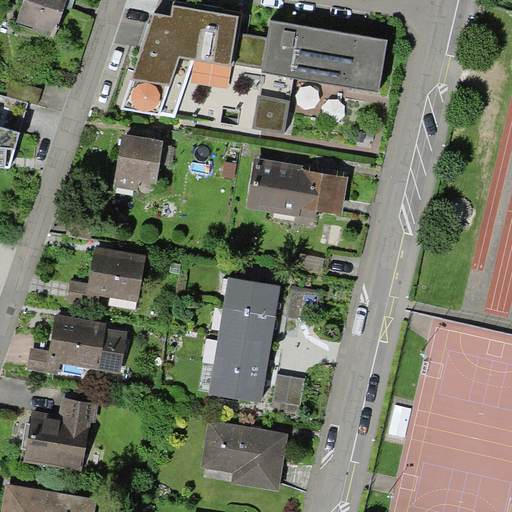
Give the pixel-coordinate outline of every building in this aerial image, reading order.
[(24,0),(18,20),(50,31),(60,0),(24,0)] [(230,60),(261,65),(260,74),(381,93),(390,40),(268,21),(265,36),(234,31),(237,10),(172,0),(165,0),(164,11),(153,8),(119,110),(169,115),(187,58),(229,64),(230,60)] [(13,81),(3,120),(25,126),(32,127),(42,88),(13,81)] [(259,95),(254,128),(286,134),(291,100),(259,95)] [(0,163),(15,167),(25,126),(3,120),(0,119),(0,163)] [(157,183),(164,141),(124,135),(116,187),(139,191),(141,180),(157,183)] [(334,166),(251,153),(243,205),(326,218),(334,166)] [(136,296),(143,256),(88,247),(81,288),(136,296)] [(204,391),(259,399),(278,281),(223,273),(204,391)] [(98,363),(105,324),(51,316),(45,355),(98,363)] [(276,372),(272,401),(301,405),(305,376),(276,372)] [(82,469),(90,421),(29,411),(22,460),(82,469)] [(289,434),(210,422),(202,469),(233,474),(231,484),(279,491),(289,434)] [(87,511),(90,495),(1,481),(0,484),(0,511),(87,511)]
